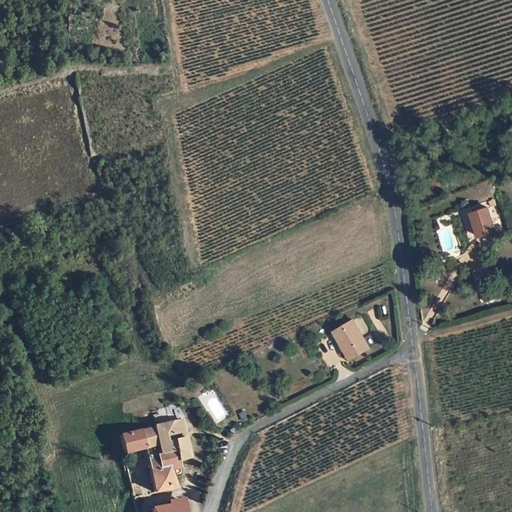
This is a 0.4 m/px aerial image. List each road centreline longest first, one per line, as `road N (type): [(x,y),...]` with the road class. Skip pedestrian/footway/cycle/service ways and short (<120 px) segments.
road 1 (tertiary): [(328,0),(392,199),(411,347)]
road 2 (unclassified): [(210,511),(242,437),(411,347)]
road 3 (tertiary): [(411,347),(431,511)]
